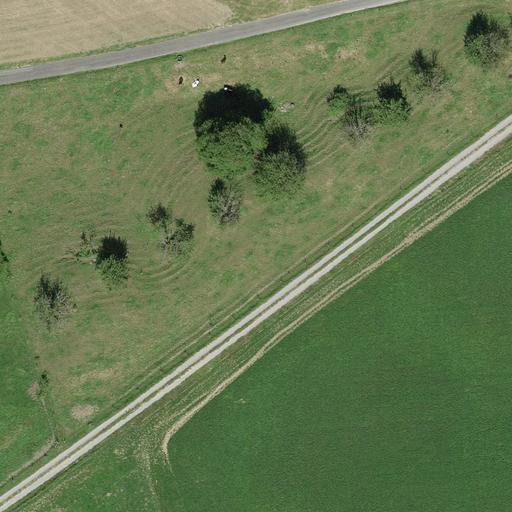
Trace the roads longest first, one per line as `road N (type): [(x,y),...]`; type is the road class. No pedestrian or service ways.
road 1 (track): [(511,123),(0,504)]
road 2 (track): [(0,80),(382,0)]
